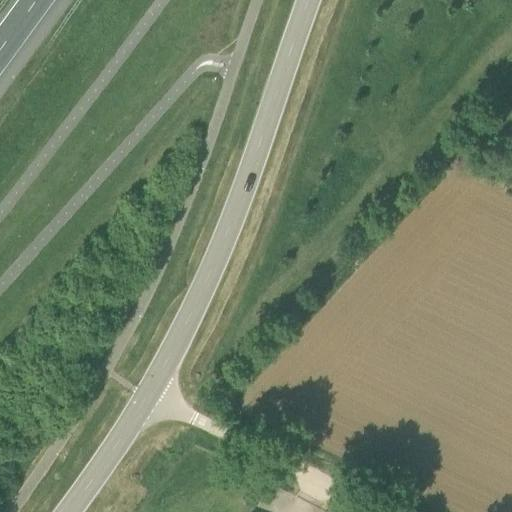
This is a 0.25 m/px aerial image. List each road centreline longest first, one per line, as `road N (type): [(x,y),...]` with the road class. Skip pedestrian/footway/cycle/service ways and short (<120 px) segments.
road 1 (tertiary): [(69,511),(147,399),(190,317),(310,0)]
road 2 (track): [(147,399),(390,511)]
